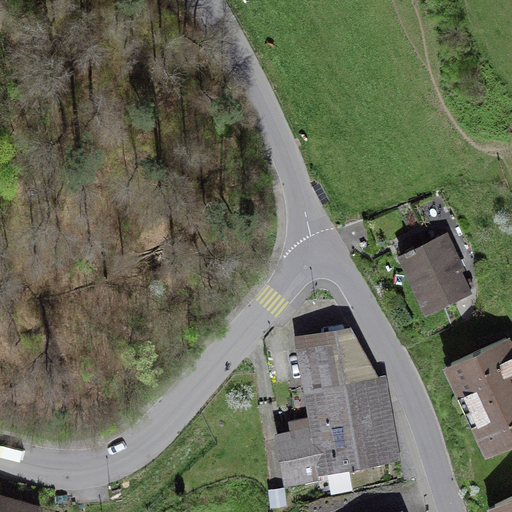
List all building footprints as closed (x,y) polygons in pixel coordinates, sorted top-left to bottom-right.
[(366,220),(375,245),(408,233),(399,208),(366,220)] [(445,235),(397,257),(424,317),(472,295),(445,235)] [(511,351),(505,337),(451,363),(492,450),(511,440),(511,351)] [(283,437),(290,475),(320,470),(320,472),(325,471),(328,487),(338,485),(336,469),(395,459),(381,381),(341,388),(333,343),(298,348),(311,423),(304,425),(305,433),(283,437)] [(511,511),(511,495),(495,504),(498,511),(511,511)] [(54,511),(0,497),(0,511),(54,511)]
